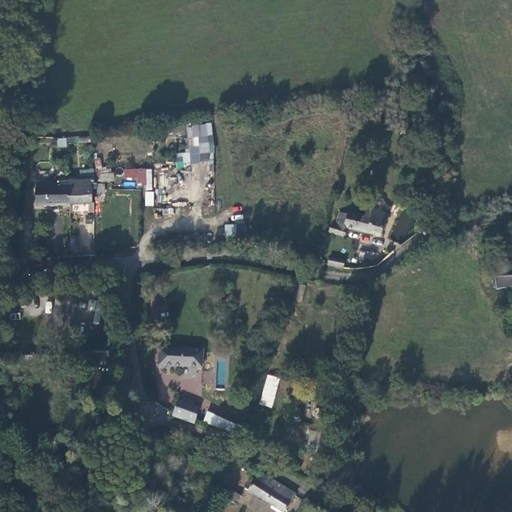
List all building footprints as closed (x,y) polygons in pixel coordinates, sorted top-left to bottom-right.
[(211,125),(187,128),(191,161),(214,159),(211,125)] [(66,138),(57,138),(57,147),(66,147),(66,138)] [(124,168),(124,180),(143,181),(143,189),(152,190),(152,169),(124,168)] [(94,170),(81,171),(81,176),(77,176),(78,182),(95,181),(94,170)] [(69,206),(93,204),(92,185),(95,184),(95,181),(78,182),(69,183),(69,206)] [(36,207),(69,206),(69,183),(60,183),(59,188),(36,189),(36,207)] [(144,206),(153,206),(154,191),(145,191),(144,206)] [(384,216),(368,212),(365,211),(364,216),(339,211),(333,230),(342,233),(344,227),(381,236),(385,221),(384,216)] [(88,216),(86,231),(92,232),(94,217),(88,216)] [(31,221),(20,221),(19,249),(31,248),(31,221)] [(225,224),(225,236),(246,236),(246,224),(225,224)] [(328,264),(343,267),(345,261),(329,257),(328,264)] [(511,271),(496,271),(498,280),(498,284),(511,282),(511,271)] [(88,300),(87,312),(94,313),(93,322),(101,323),(103,301),(88,300)] [(202,367),(203,350),(158,349),(158,365),(202,367)] [(266,374),(259,404),(272,408),(280,377),(266,374)] [(172,415),(194,423),(199,410),(178,401),(172,415)] [(242,440),(245,430),(208,414),(204,422),(242,440)] [(254,434),(245,430),(242,440),(250,443),(254,434)] [(311,447),(321,450),(324,436),(314,432),(311,447)] [(246,489),(282,511),(284,511),(295,494),(259,470),(246,489)]
